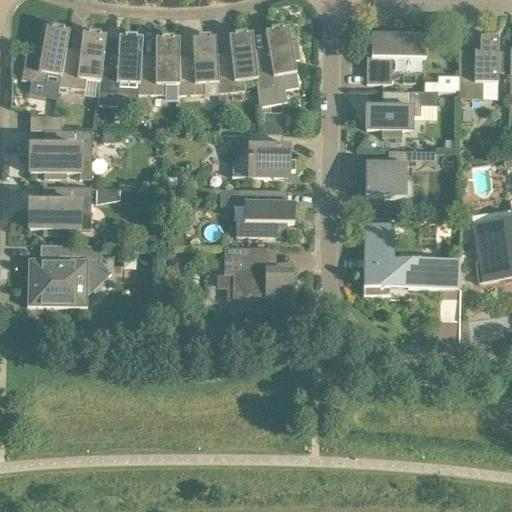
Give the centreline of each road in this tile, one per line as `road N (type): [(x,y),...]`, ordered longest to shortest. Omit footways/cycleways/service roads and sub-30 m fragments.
road 1 (residential): [(351,340),(321,295),(333,0)]
road 2 (residential): [(63,0),(99,11),(228,11),(268,0)]
road 3 (residential): [(511,349),(385,353),(351,340)]
